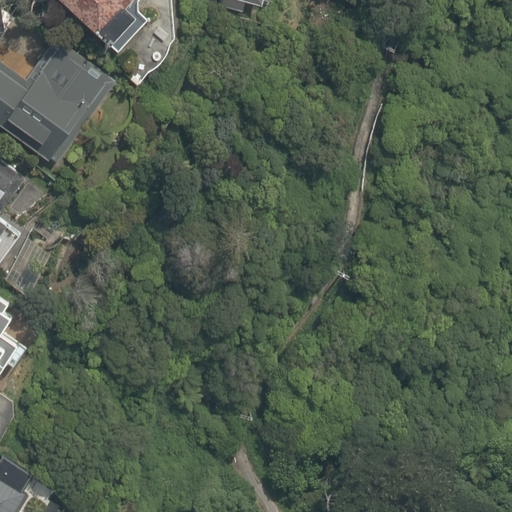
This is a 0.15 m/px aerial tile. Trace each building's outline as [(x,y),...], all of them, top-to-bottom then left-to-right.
[(71,0),(109,31),(134,0),(71,0)] [(33,79),(0,57),(0,115),(57,153),(108,74),(58,41),(33,79)] [(2,210),(21,184),(0,168),(0,247),(19,223),(2,210)] [(0,372),(21,336),(10,329),(18,314),(0,303),(0,372)] [(0,460),(0,511),(19,511),(40,481),(3,456),(0,460)]
